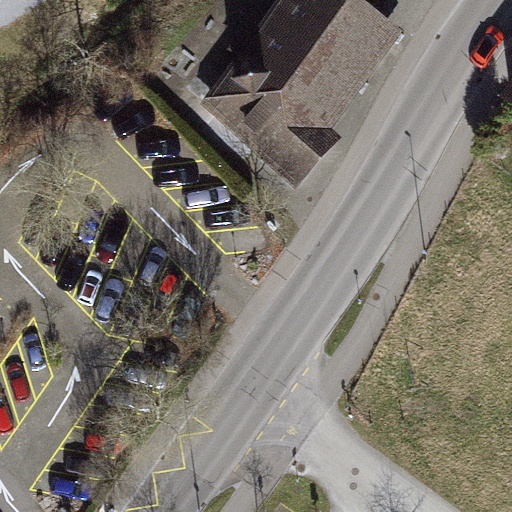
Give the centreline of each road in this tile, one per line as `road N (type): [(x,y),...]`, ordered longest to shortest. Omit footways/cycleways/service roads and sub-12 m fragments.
road 1 (tertiary): [(501,0),(370,228),(254,393)]
road 2 (residential): [(254,393),(408,511)]
road 3 (tertiary): [(254,393),(167,511)]
